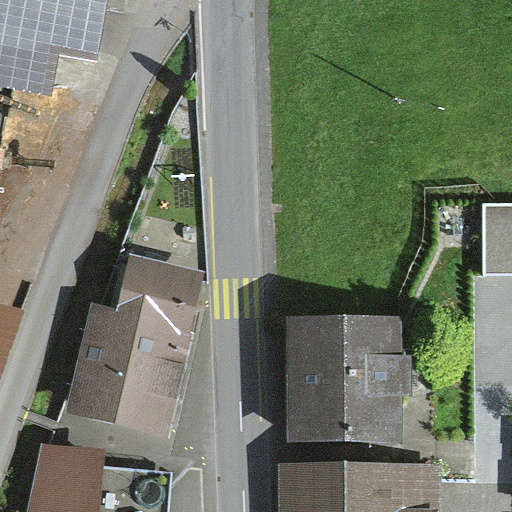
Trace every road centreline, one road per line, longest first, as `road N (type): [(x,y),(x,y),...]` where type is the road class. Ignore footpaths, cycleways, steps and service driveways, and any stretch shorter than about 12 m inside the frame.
road 1 (tertiary): [(245,511),(230,0)]
road 2 (track): [(0,449),(123,96),(166,0)]
road 3 (track): [(493,285),(493,511)]
